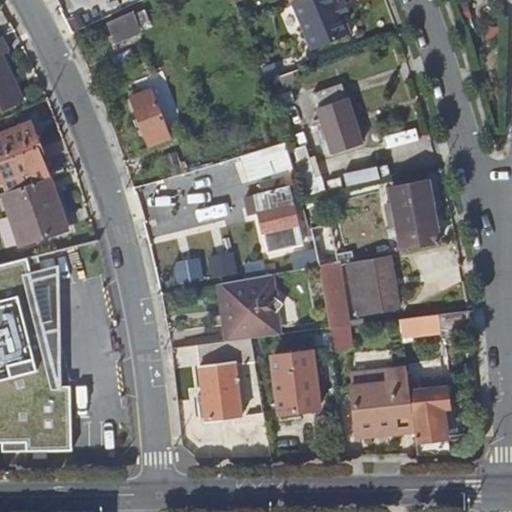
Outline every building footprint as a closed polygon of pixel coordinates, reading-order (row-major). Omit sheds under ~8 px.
[(295,0),(294,1),(291,2),(313,51),(352,34),(337,0),(295,0)] [(140,30),(133,12),(109,23),(117,39),(140,30)] [(5,40),(0,42),(0,106),(20,98),(4,59),(12,56),(5,40)] [(292,72),(279,76),(283,88),(296,83),(292,72)] [(166,113),(157,90),(153,92),(150,86),(143,88),(145,93),(133,98),(151,144),(169,137),(161,115),(166,113)] [(313,97),(317,109),(347,99),(343,86),(313,97)] [(347,99),(317,109),(332,154),(363,144),(347,99)] [(0,133),(0,179),(1,182),(48,164),(30,121),(0,133)] [(238,154),(245,180),(295,168),(288,142),(238,154)] [(49,177),(2,193),(20,245),(67,229),(49,177)] [(387,193),(401,251),(439,243),(425,190),(419,192),(418,184),(387,193)] [(257,211),(261,231),(296,223),(288,186),(264,191),(267,208),(257,211)] [(253,194),(257,211),(267,208),(264,191),(253,194)] [(296,223),(261,231),(266,251),(300,244),(296,223)] [(318,266),(330,264),(337,262),(329,229),(311,232),(315,248),(318,266)] [(300,269),(318,266),(315,248),(297,252),(300,269)] [(383,260),(382,254),(347,261),(348,266),(383,260)] [(179,279),(202,279),(202,259),(178,259),(179,279)] [(31,277),(26,260),(0,266),(0,450),(4,450),(4,454),(72,452),(71,387),(62,387),(60,270),(31,277)] [(391,310),(383,260),(348,266),(354,300),(368,298),(371,313),(391,310)] [(333,285),(330,264),(318,266),(322,287),(333,285)] [(269,291),(268,275),(266,275),(224,282),(226,299),(231,301),(229,305),(231,317),(233,321),(229,324),(231,341),(251,338),(274,335),(275,335),(273,319),(283,305),(269,291)] [(322,287),(324,299),(335,298),(333,285),(322,287)] [(326,311),(329,328),(341,326),(340,321),(338,309),(326,311)] [(472,332),(469,310),(399,319),(401,331),(441,326),(441,335),(472,332)] [(329,328),(332,355),(354,353),(350,325),(341,326),(329,328)] [(233,365),(254,362),(251,338),(231,341),(229,341),(197,344),(202,399),(197,399),(197,423),(241,419),(233,365)] [(270,356),(276,420),(298,417),(297,411),(316,408),(310,351),(270,356)] [(405,360),(406,367),(408,383),(418,381),(415,359),(405,360)] [(392,435),(414,433),(409,394),(408,383),(406,367),(386,371),(387,382),(351,386),(356,430),(391,426),(392,435)] [(414,433),(417,454),(450,454),(443,410),(449,410),(447,389),(409,394),(414,433)]
